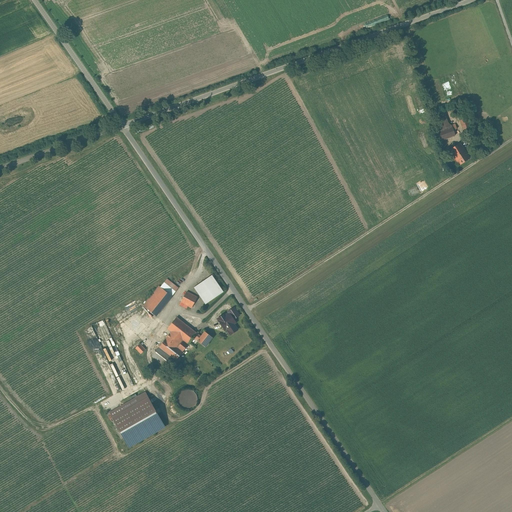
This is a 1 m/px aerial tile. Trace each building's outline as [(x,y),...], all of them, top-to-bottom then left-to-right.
[(448,123),(444,110),(436,112),(442,130),(440,131),(444,140),(455,135),(452,125),(448,123)] [(471,129),(467,118),(460,120),(464,131),(471,129)] [(469,158),(460,143),(450,150),(459,165),(469,158)] [(211,275),(195,287),(206,304),(223,292),(211,275)] [(178,288),(167,278),(160,287),(159,285),(143,305),(156,316),(178,288)] [(197,297),(187,291),(181,301),(191,307),(197,297)] [(229,313),(233,319),(239,315),(234,308),(228,312),(229,313)] [(219,320),(225,329),(226,328),(230,334),(237,329),(233,324),(235,322),(233,319),(229,313),(222,318),(221,316),(219,318),(219,320)] [(201,336),(177,317),(168,328),(171,331),(151,357),(164,367),(172,357),(176,360),(193,338),(205,347),(213,337),(205,331),(201,336)] [(145,349),(139,344),(136,348),(141,353),(145,349)] [(177,397),(177,399),(177,400),(177,402),(178,404),(179,405),(180,407),(182,408),(183,408),(185,409),(187,409),(188,409),(190,409),(192,408),(193,407),(194,406),(196,404),(196,403),(197,401),(197,399),(197,398),(197,396),(196,394),(195,393),(194,392),(192,390),(191,390),(189,389),(187,389),(186,389),(184,389),(182,390),(181,391),(179,392),(178,394),(178,395),(177,397)] [(145,392),(110,412),(129,447),(164,427),(145,392)]
